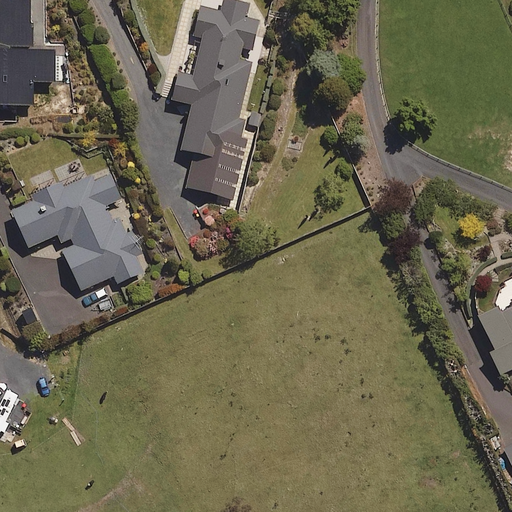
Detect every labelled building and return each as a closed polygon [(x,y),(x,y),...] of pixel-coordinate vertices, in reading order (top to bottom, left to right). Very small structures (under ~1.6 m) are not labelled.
[(0,108),(35,108),(35,88),(59,87),(59,54),(34,54),(33,0),(2,1),(2,9),(0,9),(0,108)] [(188,190),(233,201),(247,140),(243,139),(247,124),(240,122),(253,66),(240,63),(243,50),(253,52),(260,23),(247,20),(250,7),(225,2),(222,15),(200,10),(194,38),(204,40),(195,79),(179,75),(173,103),(195,108),(185,154),(196,156),(188,190)] [(118,286),(144,275),(137,261),(147,256),(136,233),(127,237),(119,220),(113,223),(106,208),(123,201),(111,175),(93,184),(91,177),(61,191),(59,188),(34,199),(36,204),(13,214),(30,251),(58,238),(82,293),(115,279),(118,286)] [(511,302),(480,319),(497,353),(492,355),(503,377),(511,372),(511,302)] [(511,449),(503,454),(511,470),(511,449)]
